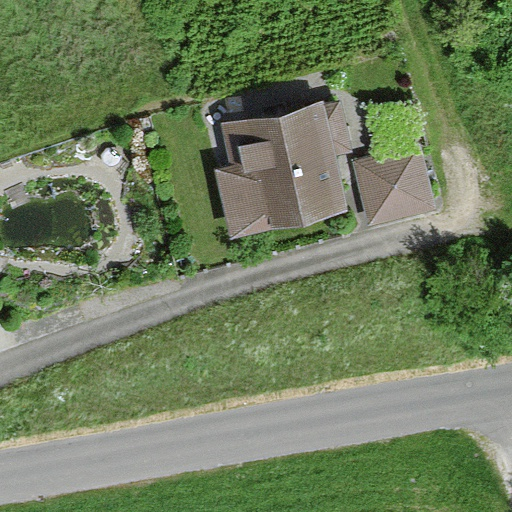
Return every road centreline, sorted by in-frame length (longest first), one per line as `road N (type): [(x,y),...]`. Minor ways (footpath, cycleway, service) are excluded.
road 1 (unclassified): [(0,466),(510,392)]
road 2 (residential): [(0,350),(29,334),(437,217)]
